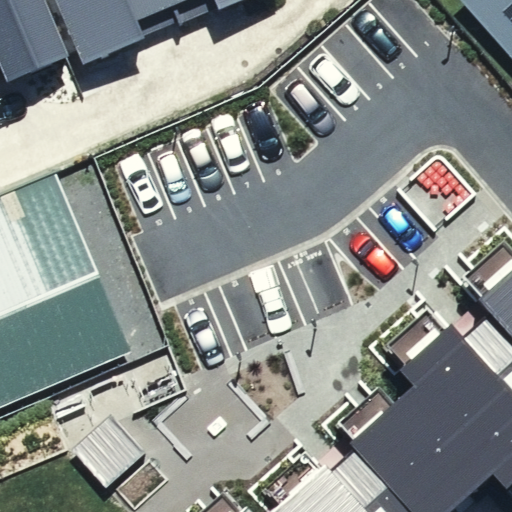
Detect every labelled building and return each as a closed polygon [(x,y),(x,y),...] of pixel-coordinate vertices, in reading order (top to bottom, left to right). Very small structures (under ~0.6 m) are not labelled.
[(75,77),(42,0),(0,0),(0,94),(13,89),(18,101),(75,77)] [(51,0),(88,86),(147,61),(143,50),(217,20),(223,35),(284,5),(282,0),(51,0)] [(511,0),(457,0),(511,59),(511,0)] [(57,172),(0,196),(0,408),(131,353),(57,172)] [(449,511),(492,475),(506,491),(511,485),(511,265),(473,300),(486,315),(466,332),(453,316),(390,371),(407,389),(347,442),(355,450),(331,471),(325,464),(271,511),(259,498),(242,511),(449,511)]
